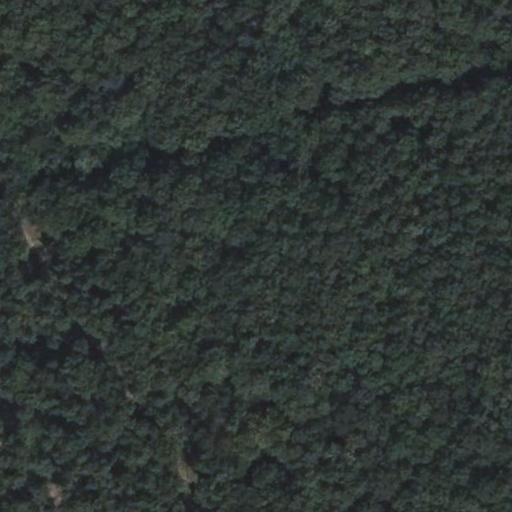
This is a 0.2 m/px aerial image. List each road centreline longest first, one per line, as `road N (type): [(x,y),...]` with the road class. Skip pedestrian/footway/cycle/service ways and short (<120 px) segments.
road 1 (unknown): [(107,169),(511,63)]
road 2 (track): [(125,199),(317,511)]
road 3 (track): [(4,0),(125,199)]
